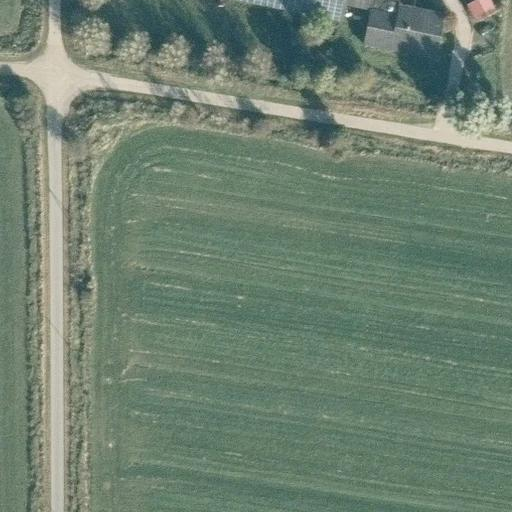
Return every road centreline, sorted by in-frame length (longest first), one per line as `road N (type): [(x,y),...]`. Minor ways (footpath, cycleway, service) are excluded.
road 1 (unclassified): [(511,145),(54,69)]
road 2 (unclassified): [(54,69),(58,511)]
